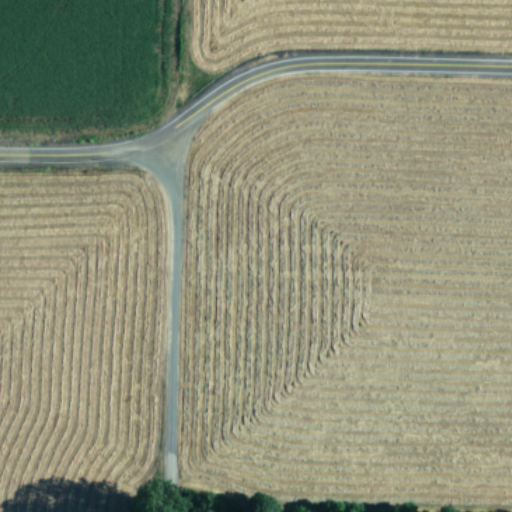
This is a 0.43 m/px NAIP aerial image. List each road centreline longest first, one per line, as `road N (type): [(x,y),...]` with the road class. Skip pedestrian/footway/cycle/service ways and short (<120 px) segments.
road 1 (residential): [(511,64),(293,63),(255,74),(130,146),(0,153)]
road 2 (residential): [(167,511),(173,206),(156,136)]
